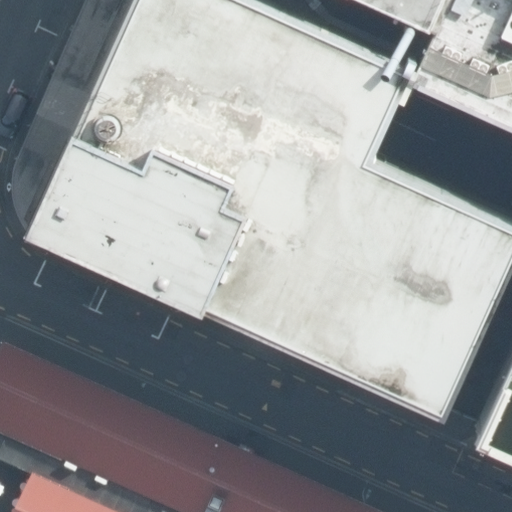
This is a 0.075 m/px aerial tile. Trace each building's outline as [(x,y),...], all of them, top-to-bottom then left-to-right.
[(511,197),(367,134),(407,46),(304,0),(117,0),(68,107),(64,105),(16,204),(437,396),(511,226),(511,197)] [(382,0),(426,20),(435,0),(382,0)] [(511,0),(435,0),(426,20),(407,61),(511,108),(511,0)] [(511,306),(464,410),(511,431),(511,306)] [(369,511),(0,351),(0,450),(13,456),(0,483),(0,511),(369,511)]
